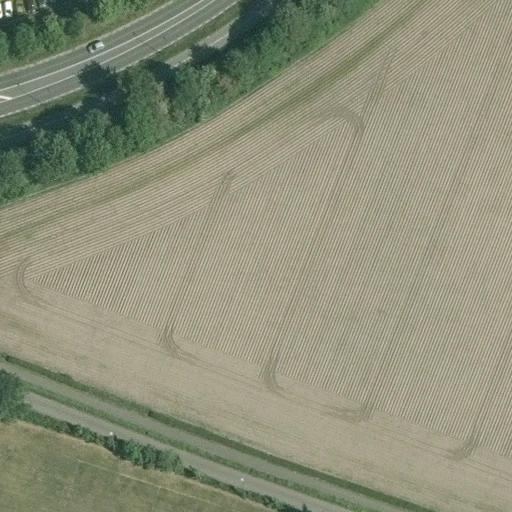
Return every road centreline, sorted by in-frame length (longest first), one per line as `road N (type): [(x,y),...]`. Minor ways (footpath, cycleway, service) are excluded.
road 1 (unclassified): [(0,392),(328,511)]
road 2 (tertiary): [(22,90),(96,61),(208,0)]
